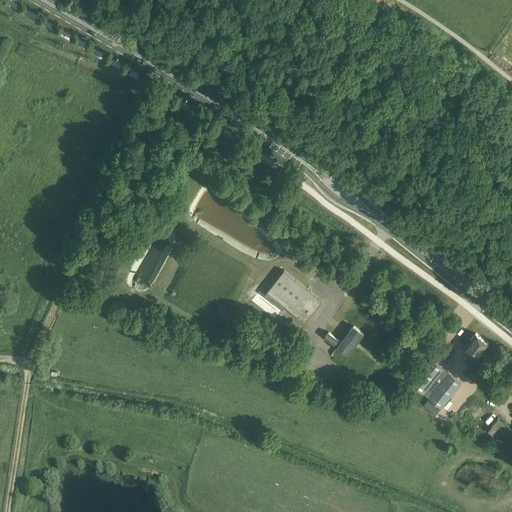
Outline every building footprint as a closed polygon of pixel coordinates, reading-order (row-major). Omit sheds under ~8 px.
[(439,79),(436,84),(442,89),(450,77),(440,70),(436,76),(439,79)] [(322,300),(308,289),(284,270),(267,292),(305,322),(322,300)] [(337,346),(337,347),(347,355),(364,334),(354,325),(341,342),(337,346)] [(337,346),(341,342),(329,332),(325,336),(337,346)] [(471,366),(489,343),(476,333),(464,346),(471,351),(464,360),(471,366)] [(424,403),(436,412),(462,383),(431,358),(410,384),(415,388),(410,394),(415,398),(421,392),(429,398),(424,403)] [(479,409),(474,405),(469,412),(477,418),(482,412),(479,409)] [(493,434),(503,422),(498,418),(488,430),(493,434)] [(206,508),(209,511),(220,511),(212,503),(206,508)]
